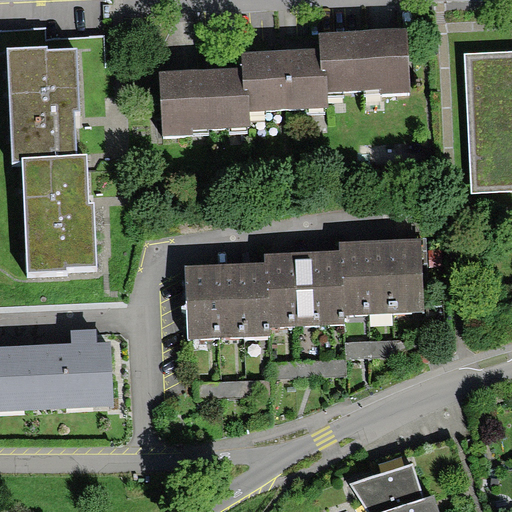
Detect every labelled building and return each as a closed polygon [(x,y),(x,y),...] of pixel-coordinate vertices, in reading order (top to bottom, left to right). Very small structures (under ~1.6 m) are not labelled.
[(314,49),(315,63),(318,108),(402,102),(397,43),(314,49)] [(25,168),(77,166),(76,120),(80,120),(78,57),(48,58),(48,53),(8,54),(12,168),(25,168)] [(511,195),(511,56),(462,58),(469,198),(511,195)] [(236,68),(237,84),(240,123),(319,118),(318,108),(315,63),(236,68)] [(240,123),(237,84),(152,90),(156,145),(241,140),(240,123)] [(77,166),(25,168),(29,280),(70,278),(70,273),(99,271),(96,211),(91,212),(91,204),(90,165),(77,166)] [(410,248),(386,250),(390,319),(414,318),(410,248)] [(386,250),(361,251),(364,321),(390,319),(386,250)] [(361,251),(334,252),(334,259),(337,322),(364,321),(361,251)] [(334,259),(311,260),(314,330),(338,329),(337,322),(334,259)] [(311,260),(285,262),(288,331),(314,330),(311,260)] [(285,262),(258,263),(258,273),(262,333),(288,331),(285,262)] [(258,273),(235,274),(239,343),(262,342),(262,333),(258,273)] [(235,274),(209,275),(213,345),(239,343),(235,274)] [(209,275),(182,277),(186,346),(213,345),(209,275)] [(107,414),(105,352),(91,353),(91,337),(64,338),(65,354),(22,355),(25,417),(107,414)] [(0,417),(25,417),(22,355),(0,355),(0,417)] [(350,374),(350,358),(281,362),(282,377),(350,374)] [(405,511),(420,505),(402,469),(355,492),(364,511),(405,511)] [(430,511),(426,502),(420,505),(405,511),(430,511)]
